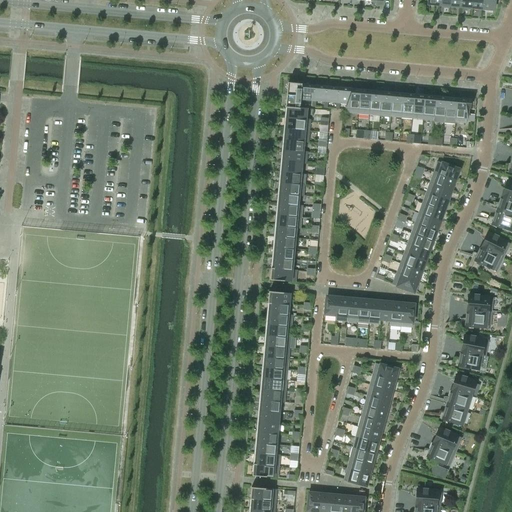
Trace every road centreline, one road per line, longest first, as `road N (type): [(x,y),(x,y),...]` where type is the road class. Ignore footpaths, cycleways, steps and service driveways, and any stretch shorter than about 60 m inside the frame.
road 1 (tertiary): [(233,58),(193,511)]
road 2 (residential): [(491,75),(483,169),(438,279),(428,373),(391,465),(384,511)]
road 3 (tertiary): [(218,511),(258,60)]
road 4 (residential): [(272,46),(331,60),(491,75)]
road 5 (unclassified): [(0,177),(63,183),(70,86)]
road 6 (tertiary): [(75,29),(221,43)]
road 7 (tertiary): [(224,21),(85,9)]
road 8 (residential): [(405,30),(273,26)]
